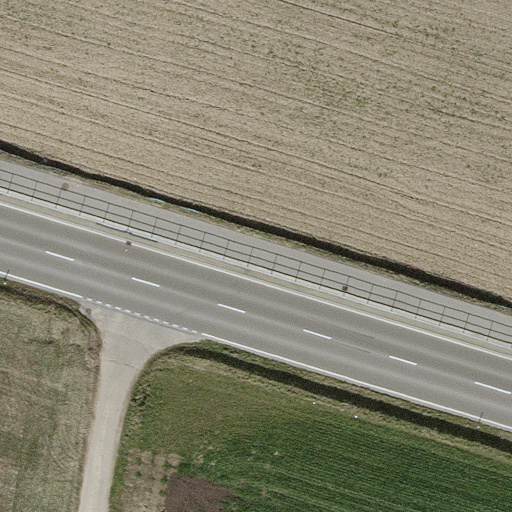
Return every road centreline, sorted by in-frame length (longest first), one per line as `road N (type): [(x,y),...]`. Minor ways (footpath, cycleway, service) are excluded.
road 1 (secondary): [(0,238),(511,393)]
road 2 (track): [(97,511),(133,278)]
